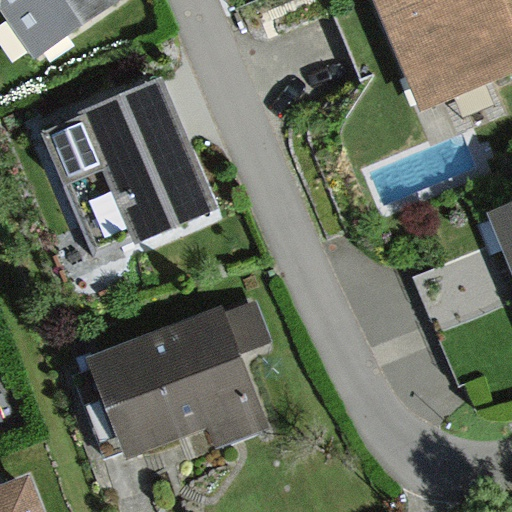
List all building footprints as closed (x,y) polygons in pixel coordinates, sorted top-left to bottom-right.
[(1,0),(35,51),(113,0),(1,0)] [(511,13),(507,0),(381,0),(417,95),(511,60),(511,13)] [(160,67),(80,101),(137,233),(217,199),(160,67)] [(511,192),(493,200),(511,251),(511,192)] [(422,278),(445,331),(511,301),(511,289),(493,247),(422,278)] [(219,305),(88,357),(128,459),(208,428),(216,449),(269,428),(240,354),(274,340),(258,300),(222,314),(219,305)] [(47,511),(34,475),(0,487),(0,511),(47,511)]
